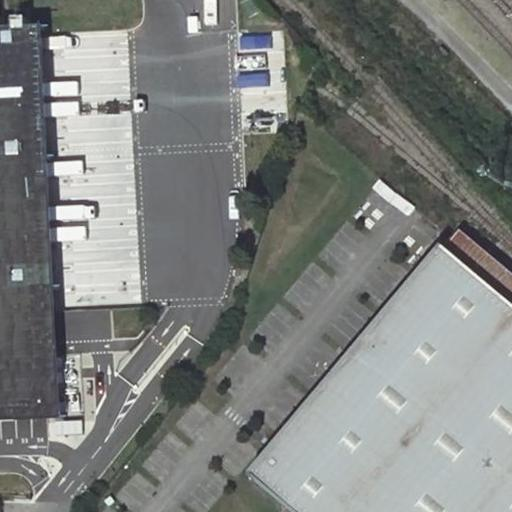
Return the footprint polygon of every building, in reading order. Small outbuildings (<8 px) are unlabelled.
[(6,3),(0,3),(0,399),(54,397),(37,30),(7,31),(6,3)] [(0,414),(68,411),(49,29),(37,30),(54,397),(0,399),(0,414)] [(511,259),(464,219),(448,239),(511,293),(511,259)] [(511,511),(511,293),(448,239),(256,463),(296,497),(313,511),(511,511)] [(313,511),(296,497),(289,506),(296,511),(313,511)]
